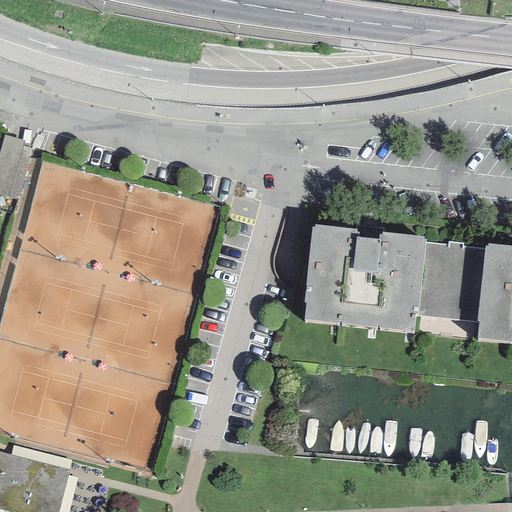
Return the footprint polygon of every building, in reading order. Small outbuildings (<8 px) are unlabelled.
[(4,138),(0,133),(0,196),(9,199),(21,156),(25,143),(4,138)] [(354,232),(309,227),(299,320),(414,332),(415,318),(423,246),(424,238),(377,234),(376,239),(354,237),(354,232)] [(444,249),(423,246),(415,318),(474,324),(481,253),(463,251),(463,245),(444,243),(444,249)] [(511,249),(482,246),(481,253),(474,324),(472,339),(511,343),(511,249)] [(10,456),(68,470),(71,460),(12,445),(10,456)] [(10,456),(0,453),(0,509),(10,511),(57,511),(67,476),(68,470),(10,456)] [(67,511),(76,478),(67,476),(57,511),(67,511)]
